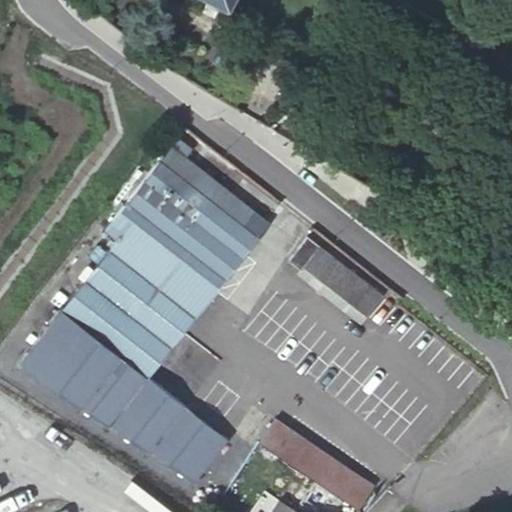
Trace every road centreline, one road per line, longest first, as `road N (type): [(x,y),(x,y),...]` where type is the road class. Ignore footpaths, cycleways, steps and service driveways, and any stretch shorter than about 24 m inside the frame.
road 1 (residential): [(511,365),(172,93),(62,17),(56,0)]
road 2 (unknown): [(511,440),(461,465),(404,511)]
